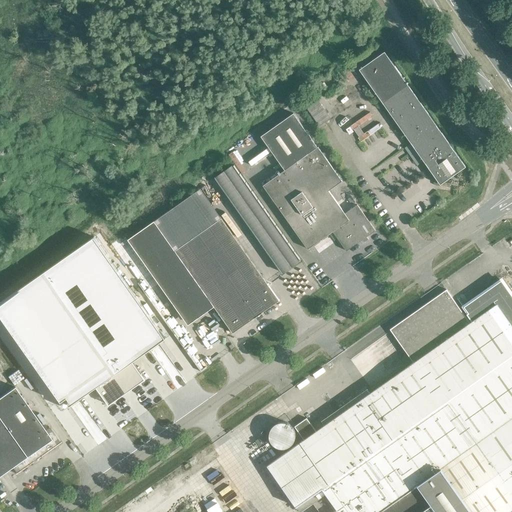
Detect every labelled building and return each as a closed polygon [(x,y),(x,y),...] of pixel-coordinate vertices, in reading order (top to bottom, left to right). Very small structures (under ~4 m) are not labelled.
[(359,70),(390,114),(415,96),(384,52),(359,70)] [(465,167),(415,96),(390,114),(440,185),(465,167)] [(293,113),(261,136),(285,170),(263,186),(308,249),(333,232),(338,240),(340,239),(341,241),(340,242),(346,251),(363,239),(362,238),(365,236),(366,237),(375,231),(357,205),(345,214),(329,191),(342,181),(318,147),(317,147),(293,113)] [(200,189),(128,240),(183,319),(210,301),(233,333),(279,301),(200,189)] [(94,237),(43,273),(127,392),(145,380),(133,362),(166,339),(94,237)] [(0,303),(0,323),(56,403),(63,398),(69,406),(96,387),(109,405),(127,392),(43,273),(0,303)] [(506,511),(511,508),(511,295),(501,280),(464,307),(468,313),(467,314),(472,322),(470,323),(446,290),(390,330),(413,363),(267,466),(299,511),(301,511),(334,489),(345,504),(333,511),(506,511)] [(0,475),(12,467),(17,474),(60,443),(49,427),(45,431),(14,387),(0,397),(0,475)]
